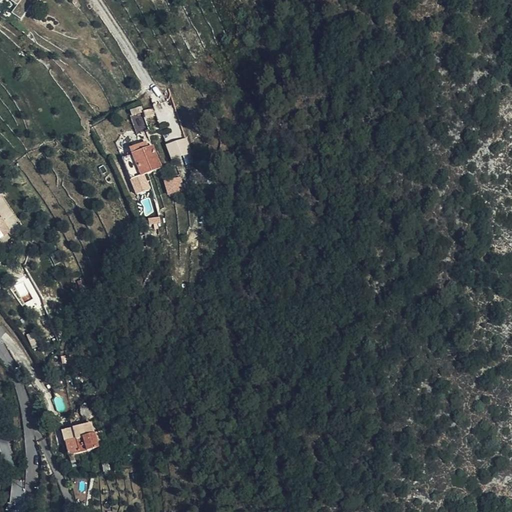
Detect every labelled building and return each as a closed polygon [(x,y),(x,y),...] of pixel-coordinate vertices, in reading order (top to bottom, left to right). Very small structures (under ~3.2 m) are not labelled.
[(137,132),(160,125),(153,103),(130,110),(137,132)] [(166,144),(172,161),(193,153),(187,137),(166,144)] [(157,141),(135,150),(144,174),(166,165),(157,141)] [(165,179),(167,194),(185,191),(182,176),(165,179)] [(0,193),(0,194),(20,229),(27,224),(5,190),(0,193)] [(15,232),(20,229),(0,194),(0,238),(14,230),(15,232)] [(96,429),(93,418),(85,421),(75,425),(78,438),(97,432),(96,429)] [(78,438),(75,425),(65,429),(71,453),(82,450),(78,438)] [(107,442),(103,431),(97,433),(100,444),(107,442)] [(82,450),(88,448),(100,444),(97,433),(97,432),(78,438),(82,450)] [(110,456),(103,458),(106,470),(113,468),(110,456)]
